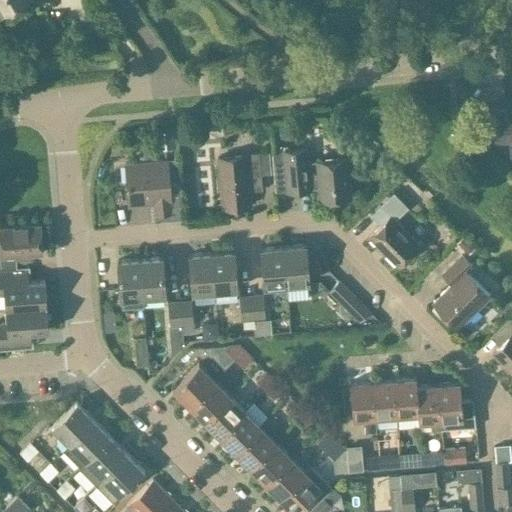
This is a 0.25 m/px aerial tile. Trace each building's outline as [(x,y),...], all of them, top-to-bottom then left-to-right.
[(0,0),(0,6),(5,15),(29,0),(0,0)] [(495,130),(495,138),(511,136),(511,103),(492,106),(495,130)] [(482,139),(495,138),(495,130),(482,131),(482,139)] [(320,198),(351,195),(348,157),(317,160),(317,161),(309,162),(308,148),(284,150),(287,190),(311,188),(310,186),(318,186),(320,198)] [(249,171),(261,170),(259,150),(248,151),(248,154),(219,156),(223,206),(252,204),(249,171)] [(180,158),(169,159),(173,203),(183,202),(180,158)] [(157,210),(173,209),(173,203),(169,159),(128,163),(132,204),(157,202),(157,210)] [(399,265),(420,245),(394,219),(407,207),(393,192),(371,215),(381,224),(370,235),(399,265)] [(15,254),(42,252),(40,223),(0,226),(0,249),(0,254),(0,269),(17,268),(15,254)] [(305,243),(284,245),(287,283),(309,280),(305,243)] [(287,293),(286,283),(287,283),(284,245),(262,247),(266,285),(274,284),(274,289),(280,294),(287,293)] [(234,250),(212,252),(215,289),(237,287),(234,250)] [(215,289),(212,252),(191,253),(194,291),(215,289)] [(440,273),(450,282),(432,299),(458,325),(491,293),(469,271),(474,266),(461,252),(440,273)] [(163,256),(141,258),(144,295),(166,293),(163,256)] [(141,258),(119,260),(122,297),(123,307),(145,305),(144,295),(141,258)] [(0,295),(4,295),(6,308),(31,306),(47,305),(45,280),(30,281),(29,267),(17,268),(0,269),(0,295)] [(339,280),(329,290),(345,307),(355,297),(339,280)] [(241,321),(254,320),(252,294),(239,295),(241,321)] [(263,294),(252,294),(254,320),(265,319),(263,294)] [(169,327),(183,326),(180,300),(168,301),(169,327)] [(192,300),(180,300),(183,326),(194,325),(192,300)] [(47,305),(31,306),(6,308),(7,322),(0,322),(0,349),(24,348),(23,332),(49,330),(47,305)] [(489,337),(499,346),(492,352),(511,372),(511,317),(510,316),(489,337)] [(146,340),(134,341),(136,366),(148,365),(146,340)] [(224,349),(234,359),(244,349),(239,343),(228,344),(224,349)] [(253,357),(244,349),(234,359),(242,367),(253,357)] [(173,388),(189,404),(215,377),(200,362),(173,388)] [(256,381),(264,389),(274,379),(267,370),(256,381)] [(189,404),(203,419),(230,392),(215,377),(189,404)] [(415,385),(417,384),(416,377),(393,379),(396,415),(417,413),(419,412),(415,385)] [(284,389),(274,379),(264,389),(273,398),(284,389)] [(393,379),(372,381),(375,417),(396,415),(393,379)] [(441,419),(442,429),(476,426),(473,398),(472,398),(461,399),(460,380),(438,382),(441,419)] [(375,417),(372,381),(350,383),(353,418),(364,418),(365,432),(376,431),(375,417)] [(417,413),(418,421),(430,420),(431,430),(442,429),(441,419),(438,382),(417,384),(415,385),(419,412),(417,413)] [(203,419),(218,434),(245,407),(230,392),(203,419)] [(286,410),(295,419),(305,409),(297,400),(286,410)] [(94,419),(77,401),(52,426),(68,443),(69,444),(94,419)] [(218,434),(233,449),(260,423),(245,407),(218,434)] [(303,428),(313,419),(305,409),(295,419),(303,428)] [(86,460),(86,461),(111,436),(94,419),(69,444),(68,443),(62,449),(79,467),(86,460)] [(233,449),(249,465),(275,438),(260,423),(233,449)] [(317,442),(326,451),(336,440),(326,431),(317,442)] [(111,436),(86,461),(86,460),(79,467),(96,484),(128,453),(111,436)] [(249,465),(264,480),(291,454),(275,438),(249,465)] [(336,440),(326,451),(334,459),(344,448),(336,440)] [(19,452),(40,473),(50,462),(31,442),(19,452)] [(465,447),(443,449),(444,464),(467,462),(465,447)] [(443,449),(421,450),(422,466),(444,464),(443,449)] [(422,466),(421,450),(399,452),(400,467),(410,466),(410,467),(422,466)] [(399,452),(378,454),(380,469),(392,468),(392,467),(400,467),(399,452)] [(145,471),(128,453),(96,484),(113,502),(120,495),(145,471)] [(264,480),(280,496),(306,470),(291,454),(264,480)] [(380,469),(378,454),(366,455),(367,470),(380,469)] [(359,457),(346,458),(347,471),(361,470),(359,457)] [(58,471),(50,462),(40,473),(47,481),(58,471)] [(511,511),(511,484),(510,485),(509,462),(495,463),(498,504),(507,504),(507,511),(511,511)] [(311,465),(306,470),(280,496),(295,511),(298,509),(300,511),(307,511),(323,496),(333,487),(332,486),(311,465)] [(64,497),(74,487),(67,479),(56,489),(64,497)] [(156,511),(172,497),(153,479),(127,505),(128,506),(121,511),(131,511),(133,511),(156,511)] [(468,482),(470,506),(484,505),(482,481),(468,482)] [(402,511),(414,511),(413,483),(400,484),(400,487),(402,511)] [(400,487),(389,488),(389,489),(390,511),(395,511),(402,511),(400,487)] [(0,511),(24,511),(29,507),(17,494),(0,511)] [(323,496),(307,511),(324,511),(332,505),(323,496)] [(186,511),(172,497),(156,511),(186,511)]
